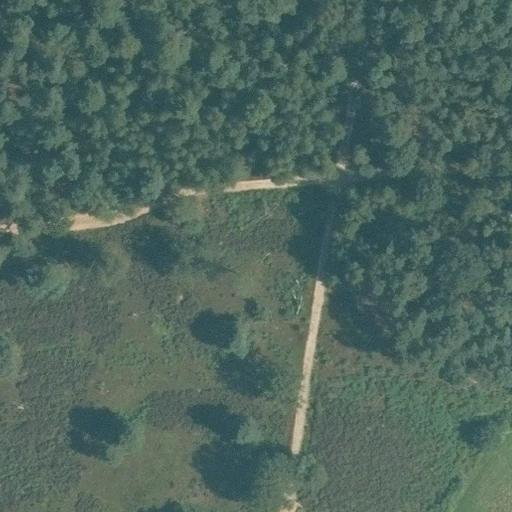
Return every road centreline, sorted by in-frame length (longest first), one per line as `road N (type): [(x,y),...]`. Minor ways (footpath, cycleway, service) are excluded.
road 1 (track): [(371,0),(278,511)]
road 2 (track): [(0,236),(99,222),(208,192),(511,181)]
